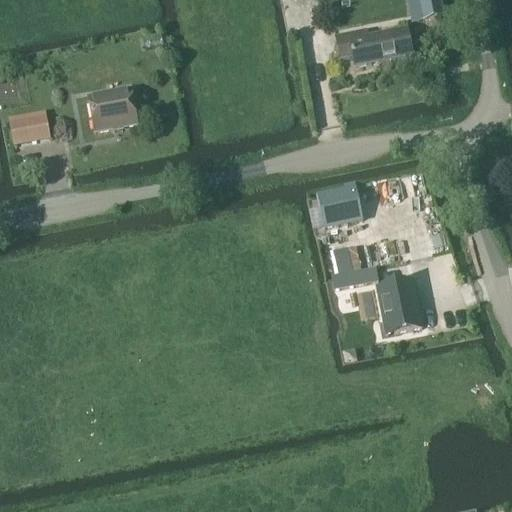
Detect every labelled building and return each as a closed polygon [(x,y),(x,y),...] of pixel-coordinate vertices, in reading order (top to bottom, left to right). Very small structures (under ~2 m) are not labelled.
[(439,0),(419,0),(424,24),(443,21),(439,0)] [(412,59),(407,31),(369,39),(367,33),(336,39),(340,62),(353,60),(355,70),(412,59)] [(436,88),(444,87),(443,79),(435,80),(436,88)] [(95,135),(138,127),(131,91),(88,99),(95,135)] [(47,119),(10,126),(14,148),(51,141),(47,119)] [(346,193),(318,199),(325,231),(362,222),(354,187),(345,189),(346,193)] [(413,284),(378,291),(384,322),(387,338),(395,336),(422,331),(413,284)]
